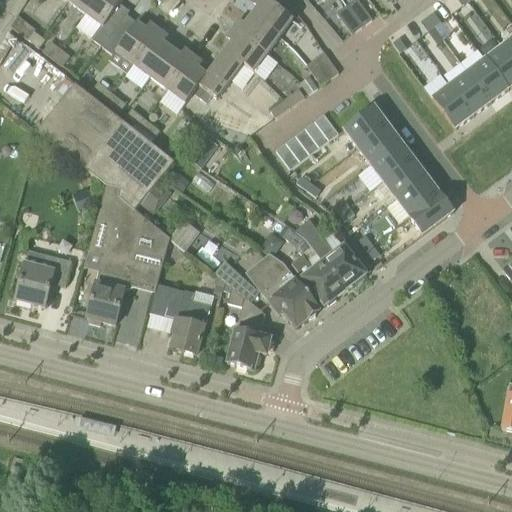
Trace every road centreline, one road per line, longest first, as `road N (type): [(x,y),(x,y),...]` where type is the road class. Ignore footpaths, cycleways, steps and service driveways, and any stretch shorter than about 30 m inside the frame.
road 1 (residential): [(282,427),(299,363),(511,203)]
road 2 (tertiary): [(282,427),(0,352)]
road 3 (tertiary): [(511,484),(282,427)]
